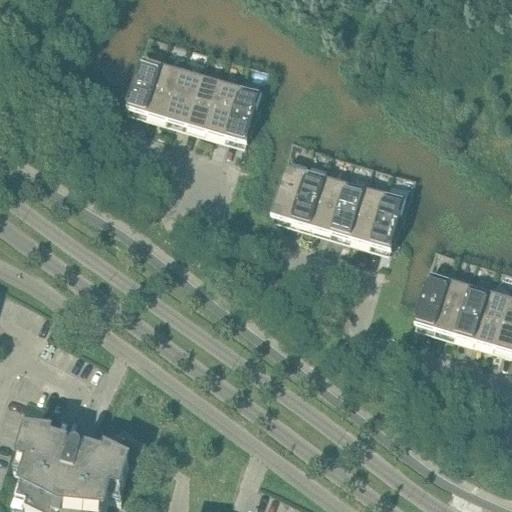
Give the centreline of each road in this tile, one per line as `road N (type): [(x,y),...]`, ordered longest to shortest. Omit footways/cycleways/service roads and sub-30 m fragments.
road 1 (tertiary): [(439,511),(0,194)]
road 2 (residential): [(511,391),(353,342),(368,284),(218,239),(175,163),(126,150)]
road 3 (tertiary): [(0,227),(386,511)]
